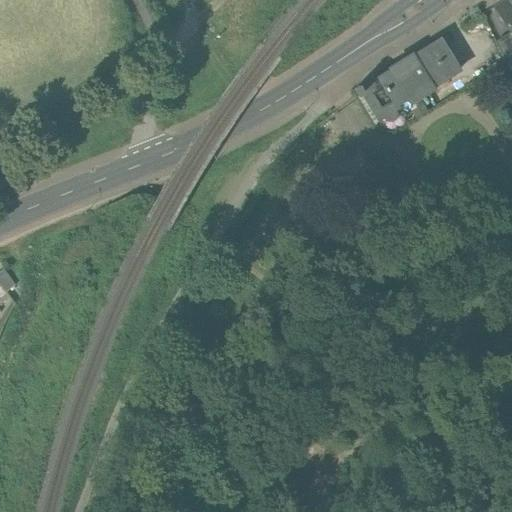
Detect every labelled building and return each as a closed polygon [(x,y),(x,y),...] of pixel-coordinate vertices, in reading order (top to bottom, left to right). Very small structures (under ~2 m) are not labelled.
[(511,0),(496,0),(490,4),(511,39),(511,0)] [(511,48),(503,35),(493,40),(511,80),(511,48)] [(437,37),(409,54),(408,52),(403,56),(424,90),(429,86),(428,85),(456,68),(437,37)] [(424,90),(403,56),(392,62),(413,96),(424,90)] [(387,67),(357,86),(356,84),(351,87),(355,93),(359,91),(375,117),(395,105),(393,102),(405,95),(408,100),(413,96),(392,62),(386,66),(387,67)]
